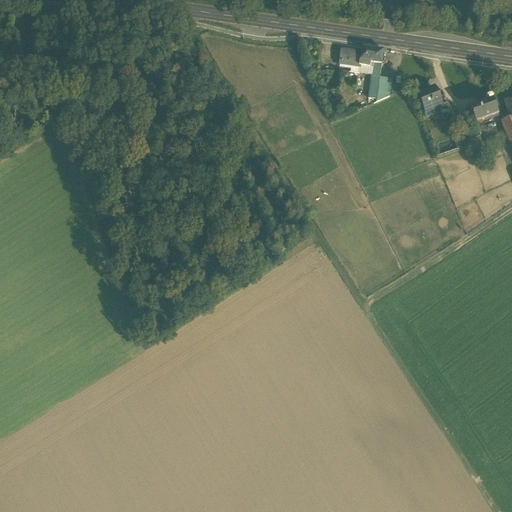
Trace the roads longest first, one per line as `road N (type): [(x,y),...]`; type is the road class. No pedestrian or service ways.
road 1 (track): [(495,511),(190,33),(190,9)]
road 2 (secondary): [(511,56),(117,0)]
